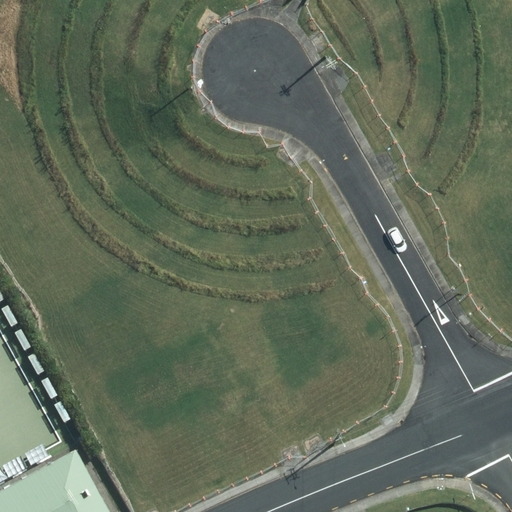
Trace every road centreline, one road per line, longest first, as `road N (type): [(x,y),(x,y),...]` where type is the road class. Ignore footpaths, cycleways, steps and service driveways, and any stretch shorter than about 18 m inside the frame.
road 1 (residential): [(258,65),(325,128),(496,420)]
road 2 (residential): [(266,511),(496,420)]
